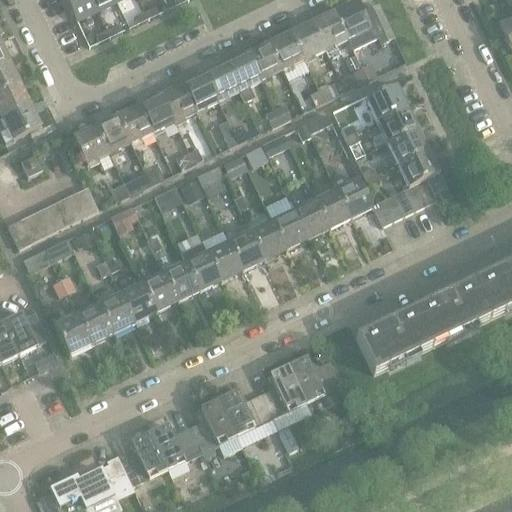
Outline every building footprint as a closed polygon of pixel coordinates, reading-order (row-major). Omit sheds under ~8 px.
[(89,0),(64,0),(75,23),(96,13),(89,0)] [(113,0),(89,0),(96,13),(115,3),(113,0)] [(186,0),(176,0),(174,2),(177,9),(188,4),(186,0)] [(334,16),(347,44),(353,55),(379,43),(381,48),(393,42),(378,9),(366,15),(373,31),(369,33),(357,6),(334,16)] [(156,10),(145,15),(148,22),(159,17),(156,10)] [(145,15),(134,21),(138,28),(148,22),(145,15)] [(334,16),(313,27),(326,55),(347,44),(334,16)] [(511,24),(500,30),(511,54),(511,24)] [(313,27),(291,37),(304,65),(326,55),(313,27)] [(117,29),(106,34),(109,41),(120,36),(117,29)] [(106,34),(95,39),(99,46),(109,41),(106,34)] [(291,37),(269,48),(283,75),(304,65),(291,37)] [(0,46),(0,69),(9,65),(0,46)] [(269,48),(248,58),(261,86),(283,75),(269,48)] [(248,58),(226,68),(239,96),(244,107),(254,102),(249,91),(261,86),(248,58)] [(9,65),(0,69),(0,96),(20,87),(9,65)] [(226,68),(204,79),(218,107),(239,96),(226,68)] [(370,70),(362,74),(368,86),(376,82),(370,70)] [(354,78),(360,90),(368,86),(362,74),(354,78)] [(204,79),(183,89),(196,117),(218,107),(204,79)] [(20,87),(0,96),(0,117),(2,122),(30,109),(20,87)] [(183,89),(161,100),(174,127),(175,127),(176,131),(187,126),(185,122),(196,117),(183,89)] [(366,105),(377,127),(408,112),(397,90),(366,105)] [(327,91),(319,95),(325,107),(333,103),(327,91)] [(310,99),(316,111),(325,107),(319,95),(310,99)] [(161,100),(139,110),(153,138),(174,127),(161,100)] [(30,109),(2,122),(7,133),(0,136),(6,148),(13,144),(13,145),(29,137),(30,139),(38,135),(37,133),(41,131),(30,109)] [(139,110),(118,120),(131,148),(153,138),(139,110)] [(284,112),(275,116),(281,128),(290,124),(284,112)] [(408,112),(377,127),(387,149),(418,134),(408,112)] [(267,120),(273,132),(281,128),(275,116),(267,120)] [(305,130),(310,139),(332,129),(327,119),(305,130)] [(118,120),(96,131),(109,159),(131,148),(118,120)] [(353,129),(341,134),(345,142),(357,137),(353,129)] [(305,130),(297,134),(301,143),(310,139),(305,130)] [(96,131),(74,142),(87,169),(98,164),(101,169),(100,172),(101,174),(104,175),(104,176),(115,171),(109,159),(96,131)] [(240,132),(232,136),(238,149),(246,145),(240,132)] [(418,134),(387,149),(398,170),(429,155),(418,134)] [(224,141),(230,153),(238,149),(232,136),(224,141)] [(357,137),(345,142),(349,150),(360,145),(357,137)] [(74,142),(65,147),(68,154),(77,149),(74,142)] [(285,153),(280,142),(263,150),(268,161),(285,153)] [(262,151),(245,159),(251,173),(269,164),(262,151)] [(189,157),(195,170),(203,166),(197,153),(189,157)] [(435,202),(448,195),(440,177),(429,155),(398,170),(408,192),(415,189),(426,184),(435,202)] [(189,157),(180,161),(186,174),(195,170),(189,157)] [(20,168),(22,173),(27,183),(42,176),(35,160),(20,168)] [(241,161),(224,169),(229,181),(246,173),(241,161)] [(219,171),(197,182),(198,183),(203,193),(224,183),(219,171)] [(374,172),(362,178),(366,186),(377,180),(374,172)] [(154,174),(146,178),(151,191),(160,187),(154,174)] [(377,180),(366,186),(370,194),(381,188),(377,180)] [(137,182),(124,189),(130,201),(143,195),(137,182)] [(198,183),(182,191),(188,205),(205,197),(203,193),(198,183)] [(358,183),(336,194),(351,225),(373,215),(371,210),(358,183)] [(437,205),(435,202),(426,184),(415,189),(426,211),(437,205)] [(124,189),(115,193),(121,205),(130,201),(124,189)] [(415,189),(408,192),(404,194),(415,216),(426,211),(415,189)] [(175,192),(154,202),(161,217),(182,207),(175,192)] [(87,193),(76,198),(87,222),(99,216),(87,193)] [(336,194),(315,205),(330,236),(351,225),(336,194)] [(404,194),(394,200),(404,221),(415,216),(404,194)] [(76,198),(65,204),(76,227),(87,222),(76,198)] [(394,200),(383,205),(393,226),(404,221),(394,200)] [(65,204),(53,209),(65,232),(76,227),(65,204)] [(315,205),(293,215),(308,246),(330,236),(315,205)] [(383,205),(371,210),(373,215),(382,232),(393,226),(383,205)] [(53,209),(42,215),(53,238),(65,232),(53,209)] [(42,215),(31,220),(42,243),(53,238),(42,215)] [(293,215),(271,225),(286,256),(308,246),(293,215)] [(131,228),(125,216),(111,223),(117,235),(131,228)] [(31,220),(20,226),(31,249),(42,243),(31,220)] [(271,225),(250,236),(265,267),(286,256),(271,225)] [(31,249),(20,226),(8,231),(19,254),(31,249)] [(237,242),(228,246),(243,277),(265,267),(250,236),(246,228),(233,235),(237,242)] [(88,236),(77,241),(82,252),(93,246),(88,236)] [(67,245),(46,255),(52,268),(74,258),(67,245)] [(228,246),(206,257),(221,288),(243,277),(228,246)] [(24,266),(30,279),(52,268),(46,255),(24,266)] [(206,257),(185,267),(200,298),(221,288),(206,257)] [(112,262),(104,266),(110,277),(118,273),(112,262)] [(496,275),(473,286),(491,323),(511,313),(511,267),(508,269),(506,265),(494,271),(496,275)] [(104,266),(96,270),(101,281),(110,277),(104,266)] [(185,267),(163,277),(178,308),(200,298),(185,267)] [(163,277),(142,288),(157,319),(178,308),(163,277)] [(69,282),(61,286),(68,300),(76,296),(69,282)] [(61,286),(53,290),(60,304),(68,300),(61,286)] [(437,303),(415,314),(433,351),(491,323),(473,286),(450,297),(448,293),(435,299),(437,303)] [(142,288),(120,298),(135,329),(157,319),(142,288)] [(120,298),(98,309),(114,340),(135,329),(120,298)] [(98,309),(77,319),(92,350),(114,340),(98,309)] [(379,331),(356,342),(374,380),(433,351),(415,314),(392,325),(390,321),(378,327),(379,331)] [(21,319),(3,328),(19,361),(37,352),(36,348),(47,343),(34,317),(23,322),(21,319)] [(92,350),(77,319),(55,330),(70,361),(92,350)] [(3,328),(0,328),(0,367),(1,369),(19,361),(3,328)] [(307,363),(289,372),(306,408),(341,391),(329,366),(312,374),(307,363)] [(276,392),(259,400),(271,425),(306,408),(289,372),(270,381),(276,392)] [(238,396),(219,405),(237,441),(271,425),(259,400),(243,408),(238,396)] [(206,425),(190,433),(202,458),(204,463),(215,458),(212,453),(218,450),(224,461),(242,453),(237,441),(219,405),(201,414),(206,425)] [(168,430),(150,439),(167,475),(202,458),(190,433),(174,441),(168,430)] [(289,432),(278,437),(288,459),(299,454),(289,432)] [(137,458),(120,466),(132,491),(167,475),(150,439),(132,447),(137,458)] [(120,511),(117,505),(135,496),(132,491),(120,466),(118,461),(107,466),(109,470),(78,484),(77,481),(50,494),(58,511),(120,511)]
